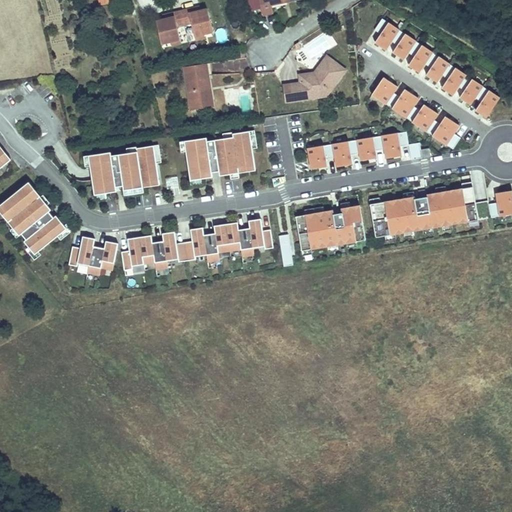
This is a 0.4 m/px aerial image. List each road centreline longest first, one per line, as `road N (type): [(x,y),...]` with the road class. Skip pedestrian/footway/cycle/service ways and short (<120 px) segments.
road 1 (residential): [(0,121),(80,210),(101,222),(489,157)]
road 2 (residential): [(495,135),(368,55)]
road 3 (residential): [(395,0),(511,69)]
